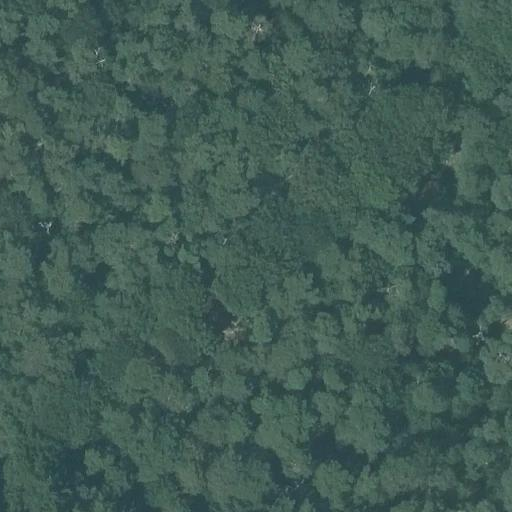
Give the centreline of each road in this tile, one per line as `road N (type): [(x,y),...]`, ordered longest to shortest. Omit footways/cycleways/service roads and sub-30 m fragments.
road 1 (track): [(511,45),(357,176),(119,339),(21,421)]
road 2 (unknown): [(251,511),(150,499),(21,421)]
